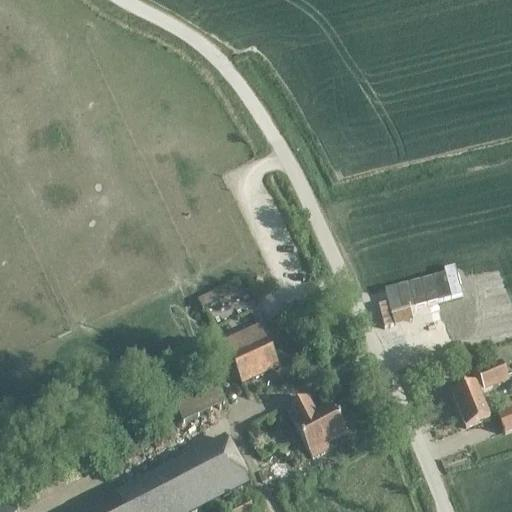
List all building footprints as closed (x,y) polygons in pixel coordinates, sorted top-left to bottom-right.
[(258,329),(222,346),(240,387),(241,388),(277,371),(277,370),(258,329)] [(476,387),(453,396),(466,431),(491,422),(481,397),(510,385),(503,367),(473,378),(476,387)] [(183,427),(224,409),(212,381),(171,399),(183,427)] [(326,446),(345,436),(331,409),(315,418),(307,401),(285,413),(307,455),(308,455),(311,462),(329,453),(326,446)] [(511,413),(498,419),(506,438),(511,435),(511,413)] [(121,511),(200,511),(248,487),(225,443),(116,500),(121,511)] [(0,511),(12,511),(5,497),(0,499),(0,511)] [(121,511),(116,500),(93,511),(121,511)]
